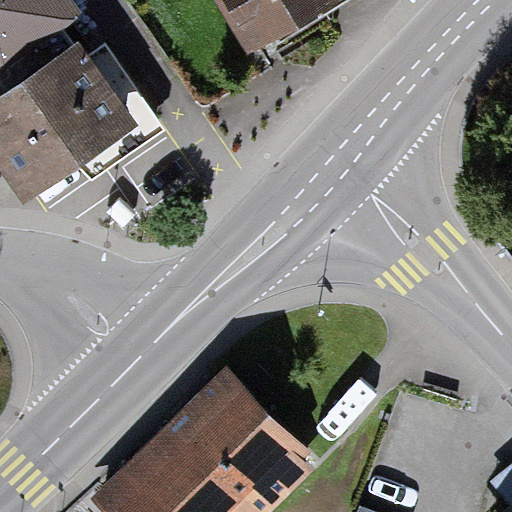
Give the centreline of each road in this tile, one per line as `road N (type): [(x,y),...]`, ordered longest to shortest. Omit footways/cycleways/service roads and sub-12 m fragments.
road 1 (primary): [(338,161),(140,357)]
road 2 (secondary): [(338,161),(511,356)]
road 3 (primary): [(485,0),(338,161)]
road 4 (primary): [(140,357),(0,495)]
road 5 (residential): [(140,357),(49,275),(0,257)]
